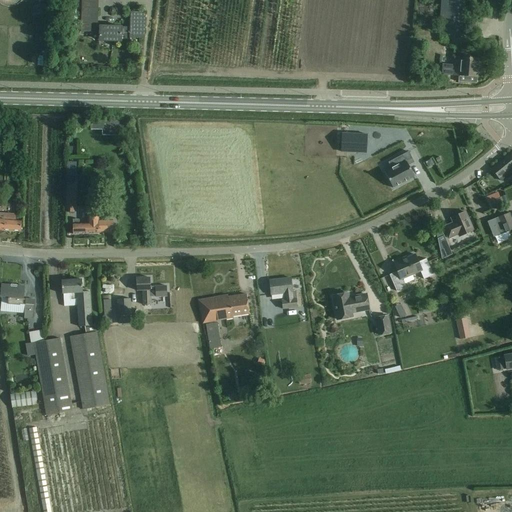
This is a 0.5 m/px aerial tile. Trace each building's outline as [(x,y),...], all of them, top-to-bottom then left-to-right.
[(98,24),(99,0),(76,0),(74,0),(75,11),(82,11),(82,24),(98,24)] [(442,0),(440,33),(449,35),(464,36),(466,0),(442,0)] [(144,38),(144,28),(145,14),(132,13),(131,28),(121,28),(122,27),(100,26),(100,41),(121,41),(121,36),(131,37),(131,38),(144,38)] [(479,60),(460,58),(454,58),(454,65),(443,64),(442,75),(460,76),(460,82),(477,84),(479,60)] [(91,130),(127,131),(128,122),(91,121),(91,130)] [(342,133),(341,152),(342,149),(355,150),(355,153),(367,154),(368,135),(342,133)] [(392,169),(385,173),(393,188),(415,177),(409,166),(415,163),(409,152),(402,155),(406,162),(392,169)] [(511,153),(492,170),(502,181),(511,172),(511,153)] [(76,162),(68,162),(67,213),(74,213),(76,162)] [(473,231),(469,222),(465,212),(452,218),(454,223),(444,228),(448,237),(449,239),(458,234),(460,237),(473,231)] [(0,230),(21,232),(22,221),(16,220),(16,215),(0,213),(0,230)] [(511,220),(510,214),(498,219),(498,220),(489,223),(495,236),(503,233),(504,234),(511,230),(511,220)] [(79,220),(73,220),(73,224),(73,225),(73,235),(99,234),(99,233),(114,233),(113,220),(98,221),(98,215),(88,216),(88,224),(79,224),(79,220)] [(444,236),(438,238),(440,250),(449,246),(445,236),(444,236)] [(422,271),(419,264),(415,255),(403,260),(402,259),(394,263),(398,272),(390,275),(397,292),(406,287),(403,279),(422,271)] [(150,278),(136,279),(137,291),(143,291),(143,305),(152,305),(151,299),(163,298),(163,288),(151,288),(150,278)] [(293,293),(292,288),(291,278),(270,281),(271,295),(284,294),(285,300),(282,301),(283,309),(297,308),(296,299),(293,299),(292,293),(293,293)] [(62,281),(62,291),(63,294),(71,294),(72,300),(77,300),(79,327),(85,327),(86,334),(70,337),(83,410),(109,405),(96,332),(97,332),(96,324),(92,324),(90,292),(83,292),(82,280),(62,281)] [(2,285),(1,295),(0,298),(8,299),(8,305),(20,306),(20,305),(26,305),(24,319),(33,320),(34,310),(35,300),(24,299),(25,287),(17,286),(17,285),(11,285),(11,286),(2,285)] [(369,310),(369,305),(367,295),(355,297),(355,298),(349,299),(348,294),(333,297),(335,307),(335,308),(335,310),(339,309),(341,320),(353,317),(352,313),(369,310)] [(250,314),(248,305),(247,295),(228,297),(228,296),(199,301),(203,324),(234,318),(233,317),(250,314)] [(132,323),(131,314),(130,299),(118,300),(119,324),(132,323)] [(112,323),(112,315),(111,301),(104,301),(105,323),(112,323)] [(393,334),(389,316),(375,318),(379,337),(393,334)] [(292,327),(305,324),(304,317),(290,321),(292,327)] [(214,337),(206,339),(213,366),(221,364),(214,337)] [(45,417),(53,415),(71,412),(59,339),(33,343),(45,417)] [(337,354),(342,369),(356,364),(351,349),(337,354)] [(511,353),(503,355),(506,370),(511,368),(511,353)] [(495,359),(497,371),(505,370),(503,357),(495,359)] [(308,376),(298,377),(300,386),(310,385),(308,376)] [(35,391),(10,394),(12,408),(36,405),(35,391)]
